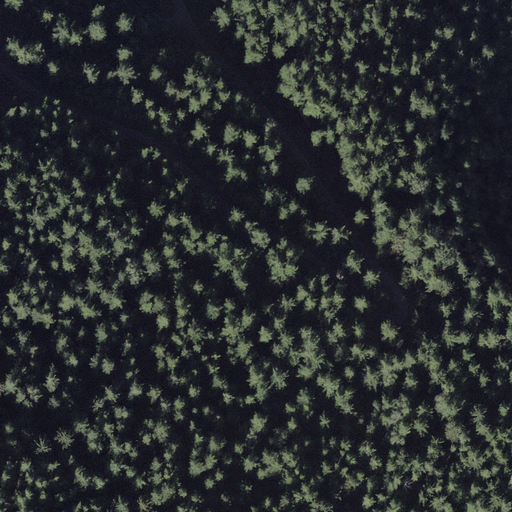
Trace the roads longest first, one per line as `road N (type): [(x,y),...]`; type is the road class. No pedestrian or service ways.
road 1 (track): [(177,0),(198,41),(291,145),(402,310),(380,318),(331,270),(201,183)]
road 2 (track): [(201,183),(153,144),(67,109),(0,66)]
